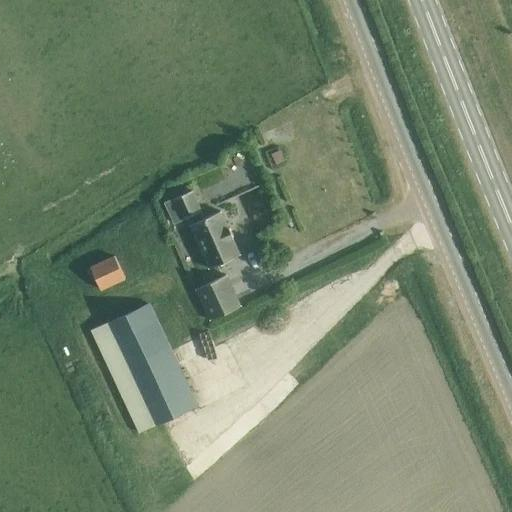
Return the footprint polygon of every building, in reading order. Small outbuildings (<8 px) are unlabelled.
[(280,150),(272,154),(276,164),(284,161),(280,150)] [(196,184),(203,200),(255,178),(246,155),(234,160),(233,157),(225,160),(229,170),(196,184)] [(193,190),(165,203),(174,224),(189,217),(192,224),(190,225),(210,268),(240,255),(232,237),(234,237),(230,228),(228,228),(221,211),(204,219),(200,211),(202,210),(193,190)] [(102,290),(126,278),(115,256),(91,267),(102,290)] [(196,289),(211,320),(241,306),(226,275),(196,289)] [(140,432),(197,405),(150,304),(92,331),(140,432)] [(196,392),(210,387),(205,376),(192,381),(196,392)]
